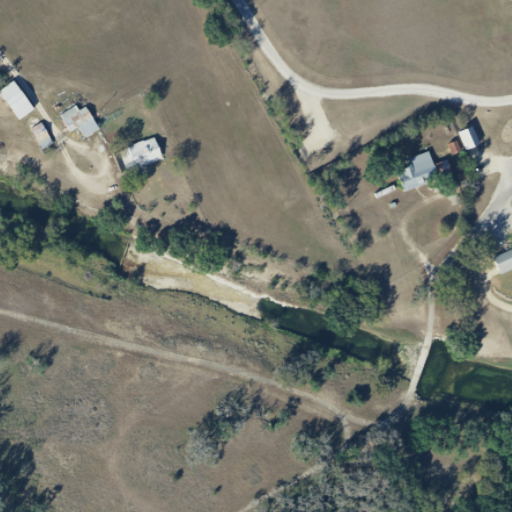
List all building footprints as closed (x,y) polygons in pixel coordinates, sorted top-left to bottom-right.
[(65,116),(77,137),(86,132),(92,142),(107,134),(93,110),(86,114),(82,107),(65,116)] [(33,126),(49,157),(61,150),(45,120),(33,126)] [(458,132),(466,151),(480,144),(472,126),(458,132)] [(465,137),(474,156),(487,150),(478,131),(465,137)] [(130,152),(140,175),(170,163),(161,140),(130,152)] [(414,162),(416,169),(401,175),(410,199),(458,180),(452,164),(441,168),(435,154),(414,162)] [(511,256),(500,262),(506,280),(511,277),(511,256)]
